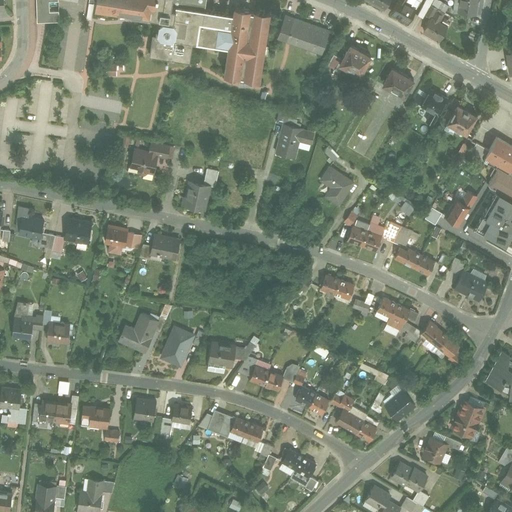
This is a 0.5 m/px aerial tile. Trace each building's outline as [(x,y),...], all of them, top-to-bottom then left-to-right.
[(36,0),(37,20),(59,20),(59,9),(50,9),(49,0),(36,0)] [(90,0),(90,3),(153,13),(147,55),(188,61),(190,42),(225,47),(221,72),(258,78),(268,11),(231,6),(230,12),(199,8),(199,3),(184,1),(184,0),(173,0),(173,4),(167,3),(167,0),(90,0)] [(396,0),(388,13),(405,23),(411,13),(409,12),(412,7),(402,1),(402,0),(410,0),(413,1),(413,0),(396,0)] [(420,19),(423,15),(431,0),(423,0),(414,16),(420,19)] [(420,31),(437,40),(445,25),(438,21),(442,14),(434,10),(431,16),(429,16),(434,7),(443,12),(446,6),(436,0),(431,0),(423,15),(428,18),(420,31)] [(474,15),(475,0),(456,0),(455,13),(474,15)] [(328,28),(283,11),(274,36),(319,52),(328,28)] [(371,55),(346,41),(337,57),(331,53),(324,65),(355,82),(371,55)] [(511,50),(503,52),(506,74),(511,72),(511,50)] [(104,64),(104,75),(115,76),(115,64),(104,64)] [(388,65),(378,83),(402,97),(412,79),(388,65)] [(446,96),(428,86),(417,105),(427,111),(422,120),(432,125),(440,111),(439,110),(446,96)] [(476,113),(454,101),(442,122),(464,134),(476,113)] [(280,122),(283,123),(286,111),(277,109),(274,121),(280,122)] [(280,122),(272,152),(292,158),(296,142),(308,145),(312,131),(283,123),(280,122)] [(511,166),(511,145),(494,135),(485,150),(481,156),(498,166),(509,172),(511,166)] [(152,173),(155,157),(164,159),(167,145),(147,141),(146,149),(132,146),(127,167),(152,173)] [(481,156),(485,150),(474,143),(473,144),(469,141),(464,149),(469,152),(468,153),(479,160),(481,156)] [(332,160),(338,154),(329,144),(322,150),(332,160)] [(321,196),(337,206),(353,181),(326,164),(315,180),(327,187),(321,196)] [(511,173),(509,172),(498,166),(489,182),(499,188),(511,195),(511,173)] [(204,168),(201,183),(208,184),(208,186),(212,187),(216,171),(204,168)] [(185,179),(179,204),(203,209),(208,186),(208,184),(201,183),(185,179)] [(374,190),(382,195),(386,189),(378,184),(374,190)] [(511,195),(499,188),(478,227),(507,243),(511,233),(511,195)] [(386,195),(393,199),(396,194),(389,190),(386,195)] [(442,216),(456,225),(474,195),(465,190),(459,201),(453,198),(442,216)] [(392,201),(400,206),(406,198),(397,193),(396,194),(393,199),(392,201)] [(399,208),(409,215),(416,206),(406,198),(400,206),(399,208)] [(39,232),(41,217),(27,215),(28,208),(17,205),(12,227),(17,227),(15,235),(37,239),(39,232)] [(425,217),(435,223),(442,212),(432,206),(425,217)] [(349,210),(341,222),(347,227),(356,215),(349,210)] [(381,216),(373,213),(370,222),(367,229),(382,235),(385,227),(378,224),(381,216)] [(62,236),(62,238),(85,243),(90,220),(66,216),(62,236)] [(347,240),(376,250),(382,235),(367,229),(370,222),(356,217),(354,225),(352,224),(347,240)] [(398,244),(403,247),(405,244),(412,247),(418,235),(406,229),(390,222),(384,238),(398,244)] [(128,226),(109,223),(105,241),(110,241),(108,248),(121,251),(122,244),(125,245),(125,243),(127,230),(128,226)] [(431,234),(437,237),(441,228),(435,225),(431,234)] [(142,233),(127,230),(125,243),(139,246),(142,233)] [(180,237),(154,231),(151,244),(149,253),(176,259),(180,237)] [(39,232),(37,239),(36,244),(50,247),(53,234),(39,232)] [(53,234),(50,247),(50,248),(60,250),(62,238),(62,236),(53,234)] [(459,249),(465,252),(469,244),(463,241),(459,249)] [(149,253),(151,244),(144,242),(140,256),(148,258),(149,253)] [(391,258),(425,275),(433,260),(403,247),(398,244),(391,258)] [(443,263),(447,253),(441,252),(438,261),(443,263)] [(16,261),(0,255),(0,262),(14,267),(16,261)] [(446,269),(457,274),(460,269),(463,262),(452,257),(446,269)] [(21,265),(19,270),(30,274),(32,269),(21,265)] [(450,288),(477,301),(481,291),(485,284),(486,281),(482,279),(484,275),(470,268),(468,273),(460,269),(457,274),(450,288)] [(354,282),(326,272),(321,288),(349,298),(354,282)] [(485,284),(481,291),(488,294),(491,288),(485,284)] [(407,309),(380,296),(373,310),(387,317),(384,323),(397,330),(399,325),(402,320),(403,318),(407,309)] [(360,302),(353,299),(350,307),(357,310),(360,302)] [(14,302),(10,337),(29,339),(30,329),(40,330),(42,315),(34,314),(34,316),(25,315),(26,303),(14,302)] [(368,305),(360,302),(357,310),(365,313),(368,305)] [(164,303),(158,318),(159,319),(155,328),(162,331),(172,304),(164,303)] [(407,309),(403,318),(411,321),(415,313),(407,309)] [(43,310),(42,315),(40,330),(39,341),(65,344),(68,325),(48,322),(50,311),(43,310)] [(119,339),(147,350),(155,328),(159,319),(158,318),(141,312),(135,327),(125,323),(119,339)] [(436,325),(428,319),(418,330),(424,335),(423,337),(428,341),(426,343),(433,349),(435,346),(448,356),(445,360),(454,367),(461,358),(457,355),(463,348),(435,326),(436,325)] [(399,325),(406,330),(409,325),(402,320),(399,325)] [(174,324),(160,356),(181,364),(191,341),(194,333),(174,324)] [(409,325),(406,330),(415,335),(418,330),(409,325)] [(194,333),(191,341),(200,345),(205,332),(196,328),(194,333)] [(252,335),(242,347),(234,346),(232,358),(243,360),(247,356),(259,341),(252,335)] [(234,344),(209,340),(205,365),(230,369),(232,358),(234,346),(234,344)] [(317,342),(313,349),(325,356),(329,349),(317,342)] [(498,389),(501,385),(508,386),(506,399),(511,399),(511,371),(506,367),(507,354),(500,350),(483,381),(498,389)] [(243,360),(232,373),(229,381),(232,382),(245,386),(247,380),(253,365),(267,370),(268,367),(255,362),(256,359),(247,356),(243,360)] [(253,365),(247,380),(277,391),(282,375),(280,375),(281,372),(270,368),(269,371),(267,370),(253,365)] [(299,387),(305,373),(297,369),(290,383),(299,387)] [(379,384),(383,376),(376,373),(373,381),(379,384)] [(58,391),(68,392),(69,380),(59,379),(58,391)] [(0,407),(9,408),(17,409),(17,407),(19,387),(0,385),(0,407)] [(317,395),(301,386),(294,400),(321,415),(328,401),(326,400),(327,398),(318,393),(317,395)] [(340,409),(346,412),(349,406),(354,397),(344,392),(343,393),(335,389),(327,403),(340,410),(340,409)] [(381,405),(395,421),(414,406),(400,389),(381,405)] [(156,400),(134,397),(131,418),(153,421),(156,400)] [(484,408),(460,398),(448,428),(471,438),(484,408)] [(40,404),(38,420),(46,421),(68,423),(69,411),(70,403),(40,400),(40,404)] [(31,420),(37,421),(37,426),(45,427),(46,421),(38,420),(40,404),(33,403),(31,420)] [(190,405),(172,403),(170,419),(170,421),(187,423),(190,405)] [(107,407),(80,404),(79,419),(87,420),(87,427),(103,429),(105,429),(107,407)] [(365,414),(349,406),(346,412),(361,421),(365,414)] [(17,409),(9,408),(9,412),(5,412),(4,415),(0,414),(0,422),(5,423),(5,422),(25,423),(26,410),(24,409),(25,408),(17,407),(17,409)] [(340,410),(333,422),(368,441),(375,428),(361,421),(346,412),(340,409),(340,410)] [(227,434),(233,418),(213,410),(206,429),(226,437),(227,434)] [(261,427),(234,416),(233,418),(227,434),(254,444),(256,441),(261,427)] [(170,421),(170,419),(159,418),(158,428),(163,429),(162,437),(168,438),(170,421)] [(105,429),(103,429),(102,441),(117,442),(118,430),(105,429)] [(441,441),(428,436),(425,442),(424,441),(420,449),(422,450),(419,456),(438,464),(446,445),(446,444),(441,441)] [(443,436),(441,441),(446,444),(446,445),(456,449),(459,442),(443,436)] [(262,443),(256,441),(254,444),(252,451),(258,454),(262,443)] [(262,443),(258,454),(264,456),(266,457),(267,454),(270,446),(262,443)] [(509,461),(511,463),(511,450),(505,447),(496,462),(505,468),(509,461)] [(313,463),(287,448),(285,451),(283,450),(279,457),(281,458),(280,461),(279,462),(306,477),(306,476),(313,463)] [(272,474),(279,462),(280,461),(267,454),(266,457),(261,470),(272,474)] [(403,484),(415,491),(416,489),(425,472),(411,465),(410,466),(398,459),(387,478),(402,486),(403,484)] [(497,482),(511,490),(511,463),(509,461),(505,468),(497,482)] [(186,479),(175,474),(169,488),(180,492),(186,479)] [(316,481),(306,476),(306,477),(300,487),(310,493),(316,481)] [(96,511),(99,492),(101,480),(86,478),(84,490),(77,489),(74,511),(80,511),(96,511)] [(50,511),(51,504),(54,484),(54,481),(36,479),(36,482),(34,481),(29,511),(50,511)] [(57,484),(54,484),(51,504),(61,506),(64,485),(63,485),(63,480),(58,479),(57,484)] [(101,480),(99,492),(109,494),(112,482),(101,480)] [(259,496),(267,489),(261,482),(253,488),(259,496)] [(389,493),(372,483),(362,502),(378,510),(376,511),(394,511),(398,506),(385,499),(389,493)] [(480,491),(493,499),(495,494),(483,487),(480,491)] [(415,491),(410,500),(421,506),(427,495),(416,489),(415,491)] [(0,491),(0,511),(8,511),(10,492),(0,491)] [(398,506),(394,511),(403,511),(404,511),(406,511),(417,511),(421,506),(410,500),(404,496),(398,506)] [(233,498),(229,505),(238,510),(242,502),(233,498)] [(511,511),(511,509),(494,499),(485,511),(511,511)] [(202,511),(183,503),(178,511),(202,511)]
